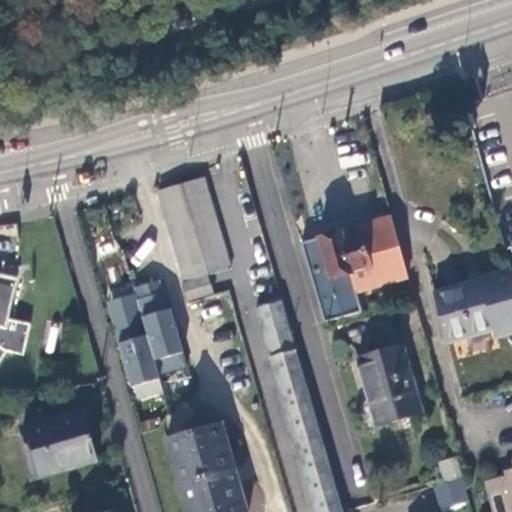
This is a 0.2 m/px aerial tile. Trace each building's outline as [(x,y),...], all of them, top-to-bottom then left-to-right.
[(186,283),(208,275),(231,267),(204,177),(159,192),(186,283)] [(368,243),(375,267),(353,273),(358,294),(412,277),(393,214),(362,224),(365,235),(368,243)] [(319,239),(331,280),(353,273),(372,268),(365,244),(368,243),(365,235),(363,236),(362,232),(343,238),(341,232),(319,239)] [(327,322),(363,312),(358,294),(353,273),(331,280),(319,239),(305,242),(327,322)] [(498,337),(511,332),(511,276),(511,272),(482,280),(483,283),(434,296),(448,344),(496,331),(498,337)] [(213,292),(208,275),(186,283),(184,283),(189,300),(213,292)] [(0,361),(5,354),(24,359),(31,327),(10,322),(18,285),(0,280),(0,361)] [(344,511),(344,510),(283,301),(257,309),(316,511),(344,511)] [(125,345),(137,386),(185,372),(174,331),(125,345)] [(358,359),(370,403),(377,425),(422,413),(403,347),(358,359)] [(377,425),(370,403),(360,406),(367,427),(377,425)] [(24,430),(36,473),(78,461),(79,464),(98,459),(84,413),(24,430)] [(167,440),(187,511),(243,511),(220,426),(167,440)] [(440,461),(446,482),(462,478),(456,457),(440,461)] [(511,511),(511,475),(487,483),(495,511),(511,511)]
